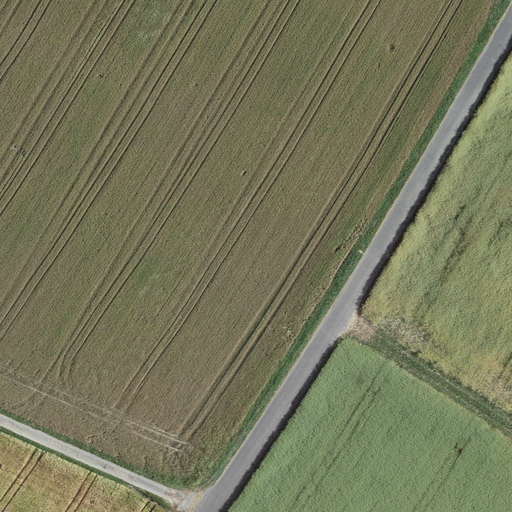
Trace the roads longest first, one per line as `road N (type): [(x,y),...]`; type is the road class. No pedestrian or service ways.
road 1 (unclassified): [(212,511),(356,291),(511,23)]
road 2 (track): [(0,420),(205,511)]
